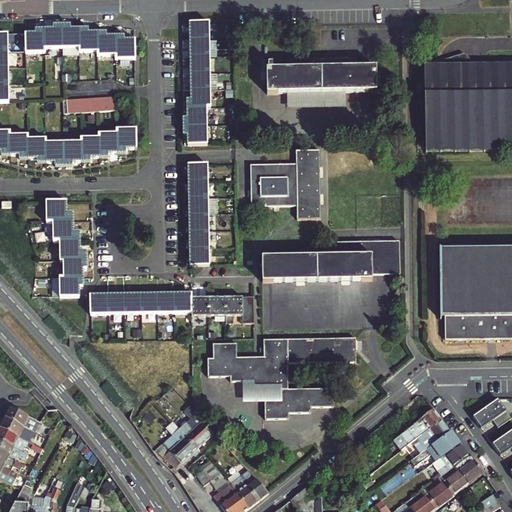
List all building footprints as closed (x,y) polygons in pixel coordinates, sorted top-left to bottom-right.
[(191,25),(191,42),(209,41),(209,24),(191,25)] [(45,32),(45,50),(63,50),(62,27),(55,27),(55,31),(45,32)] [(62,27),(63,50),(80,49),(79,31),(70,31),(70,27),(62,27)] [(88,31),(79,31),(80,49),(80,53),(98,53),(98,35),(88,35),(88,31)] [(26,36),(26,54),(45,54),(45,50),(45,32),(37,32),(37,36),(26,36)] [(116,57),(115,38),(106,38),(106,35),(98,35),(98,53),(98,57),(116,57)] [(0,53),(8,53),(8,37),(0,36),(0,53)] [(123,38),(115,38),(116,57),(116,60),(134,60),(134,42),(124,42),(123,38)] [(209,41),(191,42),(191,58),(209,58),(209,41)] [(8,53),(0,53),(0,70),(9,70),(8,53)] [(210,75),(209,58),(191,58),(191,75),(210,75)] [(376,69),(356,69),(356,60),(295,61),(295,70),(267,70),(268,95),(377,93),(376,69)] [(439,66),(425,66),(427,153),(511,151),(511,66),(467,67),(467,60),(453,62),(439,66)] [(9,70),(0,70),(0,86),(9,86),(9,70)] [(210,75),(191,75),(192,92),(210,91),(210,75)] [(0,103),(9,103),(9,86),(0,86),(0,103)] [(210,109),(210,91),(192,92),(192,101),(189,101),(189,110),(206,110),(210,109)] [(116,98),(66,98),(67,112),(116,111),(116,98)] [(184,120),(185,129),(207,128),(206,110),(189,110),(189,120),(184,120)] [(189,146),(207,146),(207,128),(185,129),(185,135),(189,135),(189,146)] [(125,150),(136,150),(136,132),(117,132),(117,135),(117,153),(125,153),(125,150)] [(10,134),(0,134),(0,151),(2,152),(2,156),(10,155),(10,137),(10,134)] [(117,135),(99,136),(99,139),(99,158),(108,158),(107,154),(117,153),(117,135)] [(10,137),(10,155),(20,155),(21,159),(29,159),(29,141),(28,137),(10,137)] [(90,158),(99,158),(99,139),(81,140),(81,144),(81,162),(90,162),(90,158)] [(29,141),(29,159),(38,159),(38,163),(46,163),(46,145),(46,141),(29,141)] [(72,163),(81,162),(81,144),(63,145),(64,167),(72,167),(72,163)] [(46,145),(46,163),(56,163),(56,167),(64,167),(63,145),(46,145)] [(297,166),(251,167),(252,208),(297,208),(297,221),(321,221),(320,152),(296,152),(297,166)] [(189,167),(190,183),(208,183),(207,167),(189,167)] [(208,200),(208,183),(190,183),(190,201),(208,200)] [(208,216),(208,200),(190,201),(190,217),(208,216)] [(54,224),(73,224),(73,215),(66,215),(66,203),(48,204),(48,224),(54,224)] [(208,216),(190,217),(190,233),(209,233),(208,216)] [(73,234),(73,224),(54,224),(54,243),(61,243),(80,243),(79,234),(73,234)] [(209,251),(209,233),(190,233),(191,251),(209,251)] [(333,258),(263,259),(263,284),(374,282),(374,276),(402,276),(401,242),(333,244),(333,258)] [(65,262),(86,261),(86,253),(80,253),(80,243),(61,243),(61,262),(65,262)] [(440,320),(442,320),(442,317),(446,317),(446,341),(511,340),(511,254),(442,255),(441,250),(439,250),(440,320)] [(209,266),(209,251),(191,251),(191,267),(209,266)] [(86,261),(65,262),(65,279),(83,279),(83,268),(86,268),(86,261)] [(65,279),(61,279),(61,297),(79,297),(79,287),(83,287),(83,279),(65,279)] [(142,296),(125,297),(126,315),(142,315),(142,296)] [(158,296),(142,296),(142,315),(158,315),(158,296)] [(174,296),(158,296),(158,315),(174,314),(174,296)] [(192,296),(174,296),(174,314),(192,314),(192,300),(192,296)] [(108,316),(108,297),(92,297),(92,316),(108,316)] [(125,297),(108,297),(108,316),(126,315),(125,297)] [(254,298),(192,300),(192,314),(192,318),(226,318),(226,326),(235,326),(235,317),(242,317),(242,326),(255,325),(254,298)] [(237,359),(237,346),(213,346),(213,361),(208,361),(209,378),(231,378),(231,383),(254,382),(254,387),(282,387),(282,402),(265,402),(266,421),(289,420),(289,414),(311,414),(311,408),(334,408),(334,390),(289,390),(289,364),(355,364),(355,340),(264,341),(264,359),(237,359)] [(497,400),(472,417),(481,430),(492,422),(497,429),(511,419),(497,400)] [(10,408),(4,419),(35,435),(41,424),(10,408)] [(179,430),(198,450),(215,434),(194,411),(192,409),(187,414),(195,423),(190,427),(186,424),(179,430)] [(412,426),(400,436),(407,446),(425,433),(441,420),(433,410),(412,426)] [(35,435),(4,419),(0,426),(0,429),(25,442),(29,436),(35,440),(37,436),(35,435)] [(450,433),(441,420),(425,433),(417,438),(420,442),(415,446),(421,454),(422,453),(450,433)] [(175,421),(168,428),(173,434),(180,427),(175,421)] [(25,442),(0,429),(0,441),(28,456),(32,449),(42,454),(43,451),(25,442)] [(176,470),(198,450),(179,430),(172,436),(173,437),(163,445),(162,444),(156,450),(159,454),(160,456),(163,458),(176,470)] [(511,431),(492,445),(500,457),(511,449),(511,431)] [(451,432),(450,433),(422,453),(425,458),(440,447),(446,455),(460,445),(451,432)] [(407,446),(400,436),(395,440),(402,449),(407,446)] [(28,456),(0,441),(0,454),(9,459),(11,454),(25,461),(28,456)] [(469,457),(460,445),(446,455),(440,459),(445,466),(437,471),(442,478),(455,468),(469,457)] [(412,460),(416,465),(425,458),(422,453),(421,454),(412,460)] [(9,459),(0,454),(0,466),(4,469),(7,463),(27,472),(28,469),(9,459)] [(455,468),(468,485),(483,474),(471,456),(469,457),(455,468)] [(436,460),(427,466),(428,468),(437,462),(436,460)] [(438,464),(437,462),(428,468),(430,470),(438,464)] [(210,483),(218,494),(213,498),(221,506),(225,511),(245,511),(250,509),(231,485),(229,487),(212,464),(196,476),(204,487),(210,483)] [(4,469),(0,466),(0,476),(1,474),(15,481),(18,476),(4,469)] [(454,495),(468,485),(455,468),(442,478),(454,495)] [(364,480),(356,470),(351,475),(358,484),(364,480)] [(231,485),(250,509),(260,501),(243,477),(242,477),(239,472),(228,480),(231,485)] [(260,501),(269,495),(249,472),(243,477),(260,501)] [(0,476),(0,480),(12,487),(15,481),(1,474),(0,476)] [(454,495),(442,478),(423,491),(437,510),(455,497),(454,495)] [(64,511),(73,511),(74,510),(74,509),(80,498),(85,488),(77,484),(65,506),(64,511)] [(22,491),(21,493),(30,497),(33,490),(25,486),(23,488),(22,491)] [(52,511),(53,504),(53,500),(57,502),(63,491),(55,487),(51,496),(49,498),(46,497),(44,497),(44,505),(43,511),(52,511)] [(85,488),(80,498),(86,501),(90,491),(85,488)] [(288,503),(293,510),(310,498),(303,490),(288,503)] [(434,511),(437,510),(423,491),(405,504),(410,511),(434,511)] [(21,493),(11,511),(28,511),(29,504),(30,497),(21,493)] [(43,511),(44,505),(44,497),(33,497),(29,504),(28,511),(43,511)] [(482,506),(485,511),(496,503),(492,497),(480,504),(482,506)] [(293,510),(294,511),(314,511),(315,503),(310,498),(293,510)] [(121,511),(124,500),(119,499),(116,511),(121,511)] [(90,509),(89,511),(102,511),(103,501),(93,500),(90,505),(90,509)] [(493,511),(499,508),(496,503),(485,511),(493,511)]
